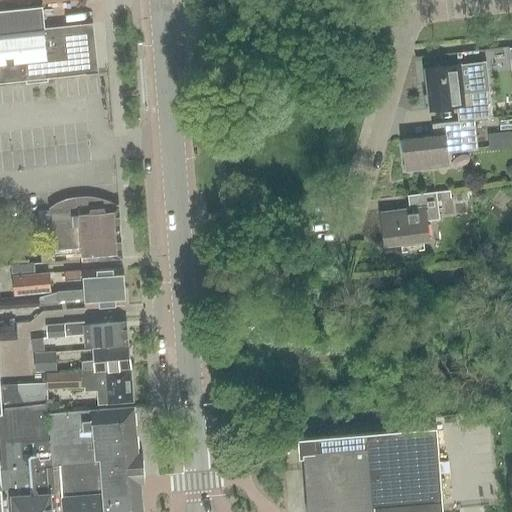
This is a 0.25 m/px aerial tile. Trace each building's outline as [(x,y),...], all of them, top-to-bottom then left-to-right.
[(0,82),(94,73),(89,23),(45,28),(42,7),(0,11),(0,82)] [(511,45),(479,52),(484,76),(511,71),(511,45)] [(458,121),(493,117),(490,91),(463,94),(460,64),(426,69),(431,109),(457,106),(458,121)] [(475,119),(462,121),(432,124),(434,136),(403,140),(407,170),(449,165),(447,153),(478,150),(475,119)] [(511,129),(511,119),(500,120),(501,130),(511,129)] [(511,133),(489,135),(490,153),(511,150),(511,133)] [(439,219),(437,201),(452,199),(451,190),(408,195),(410,209),(381,213),(385,245),(429,239),(426,220),(439,219)] [(467,201),(466,193),(454,194),(455,202),(467,201)] [(122,258),(119,205),(95,207),(94,198),(67,199),(68,208),(50,209),(52,249),(81,247),(82,260),(122,258)] [(489,251),(488,255),(489,259),(494,261),(498,259),(499,255),(497,251),(493,250),(489,251)] [(124,286),(123,268),(70,272),(70,277),(74,277),(75,279),(84,278),(85,290),(124,286)] [(52,292),(50,272),(35,273),(13,275),(14,295),(52,292)] [(124,286),(85,290),(58,292),(40,297),(40,305),(58,303),(58,301),(85,299),(86,308),(126,305),(124,286)] [(0,323),(0,339),(18,338),(16,322),(0,323)] [(82,322),(54,324),(54,336),(72,334),(72,335),(85,334),(86,346),(108,345),(108,346),(128,345),(127,322),(84,325),(82,322)] [(128,345),(108,346),(93,348),(95,371),(130,368),(128,345)] [(57,370),(56,351),(35,352),(36,371),(57,370)] [(98,404),(134,402),(131,368),(130,368),(95,371),(46,373),(47,387),(47,389),(49,389),(96,386),(98,404)] [(47,387),(19,388),(20,406),(46,403),(46,405),(50,404),(49,389),(47,389),(47,387)] [(19,388),(0,389),(2,407),(3,407),(20,406),(19,388)] [(20,406),(3,407),(4,414),(0,414),(0,461),(1,471),(10,470),(13,511),(51,511),(50,493),(48,467),(53,466),(46,405),(46,403),(20,406)] [(60,403),(48,404),(48,413),(61,412),(60,403)] [(61,412),(48,413),(54,465),(61,465),(63,511),(143,511),(141,482),(134,406),(61,412)] [(313,452),(303,453),(307,511),(374,511),(374,505),(402,503),(402,511),(404,511),(404,508),(441,505),(441,511),(443,511),(437,427),(298,438),(298,440),(312,439),(313,452)]
